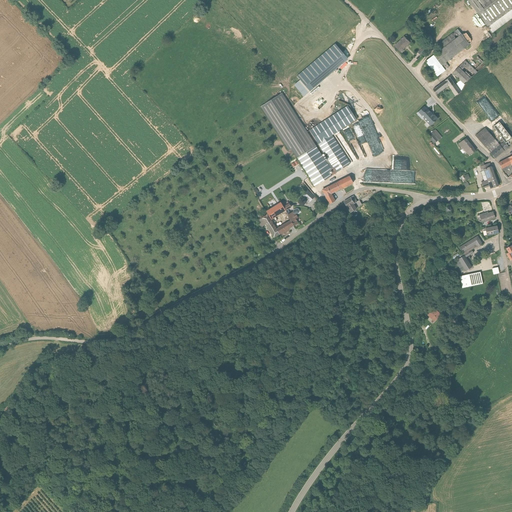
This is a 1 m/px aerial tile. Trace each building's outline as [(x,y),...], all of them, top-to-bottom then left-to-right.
[(511,0),(467,0),(492,33),(511,18),(511,0)] [(439,51),(425,62),(436,77),(449,67),(445,63),(469,45),(457,29),(438,45),(439,47),(437,48),(439,51)] [(406,35),(394,46),(400,52),(411,42),(406,35)] [(300,80),(294,86),(303,97),(348,59),(335,44),(297,76),(300,80)] [(424,47),(417,52),(420,56),(426,51),(424,47)] [(449,77),(432,90),(436,95),(447,86),(452,92),(445,98),(447,101),(454,96),(455,96),(460,92),(464,85),(463,84),(477,72),(465,61),(452,73),(459,81),(455,85),(449,77)] [(282,93),(260,107),(289,151),(291,149),(310,179),(309,180),(314,187),(344,168),(350,164),(332,135),(356,120),(347,106),(309,130),(318,143),(318,144),(318,145),(323,154),(325,156),(327,160),(325,161),(323,157),(321,155),(315,145),(282,93)] [(424,107),(416,114),(422,120),(423,119),(430,126),(437,119),(434,115),(433,116),(427,110),(424,107)] [(362,114),(364,123),(369,122),(370,126),(373,125),(370,112),(362,114)] [(484,128),(475,136),(485,147),(494,159),(509,147),(506,143),(511,139),(499,122),(492,127),(503,142),(499,145),(484,128)] [(429,135),(427,136),(434,144),(442,138),(435,130),(432,132),(431,131),(428,134),(429,135)] [(375,133),(376,135),(370,136),(372,142),(380,140),(378,132),(375,133)] [(462,149),(465,152),(469,156),(475,151),(465,138),(458,144),(460,147),(461,147),(462,149)] [(504,170),(506,169),(508,168),(509,171),(511,169),(511,174),(509,176),(507,178),(509,181),(511,178),(511,155),(498,163),(502,171),(504,170)] [(484,165),(480,167),(479,167),(481,172),(480,172),(482,176),(485,175),(486,180),(495,178),(491,167),(490,167),(489,163),(484,165)] [(349,176),(321,190),(329,204),(332,203),(335,201),(331,194),(353,183),(349,176)] [(495,178),(486,180),(481,182),(483,188),(489,186),(490,189),(498,186),(495,178)] [(314,197),(313,196),(312,197),(313,197),(309,193),(305,198),(310,202),(314,197)] [(353,196),(344,202),(347,208),(345,210),(347,214),(350,212),(350,213),(362,205),(359,200),(356,202),(353,196)] [(271,219),(271,220),(282,213),(285,211),(282,205),(280,202),(266,211),(271,219)] [(282,205),(285,211),(290,220),(293,226),(297,223),(295,218),(297,217),(295,215),(298,213),(299,212),(299,211),(298,210),(297,209),(296,209),(292,210),(293,211),(289,214),(288,210),(291,208),(287,202),(282,205)] [(271,219),(266,211),(265,211),(265,210),(255,217),(258,222),(255,224),(258,228),(260,226),(261,227),(266,224),(274,237),(279,234),(273,223),(271,220),(271,219)] [(489,216),(493,215),(492,212),(488,213),(488,212),(477,216),(479,215),(481,223),(491,220),(489,216)] [(273,223),(279,234),(293,226),(290,220),(279,227),(276,221),(273,223)] [(485,229),(482,230),(484,236),(498,233),(497,226),(485,229)] [(459,255),(460,256),(461,257),(458,259),(458,260),(455,262),(461,272),(464,270),(465,271),(471,267),(465,258),(473,253),(471,250),(468,252),(476,247),(482,244),(477,236),(458,247),(462,253),(459,255)] [(495,244),(486,250),(489,256),(499,250),(495,244)] [(480,272),(459,277),(462,288),(482,284),(480,272)] [(434,309),(427,316),(434,322),(441,315),(434,309)]
